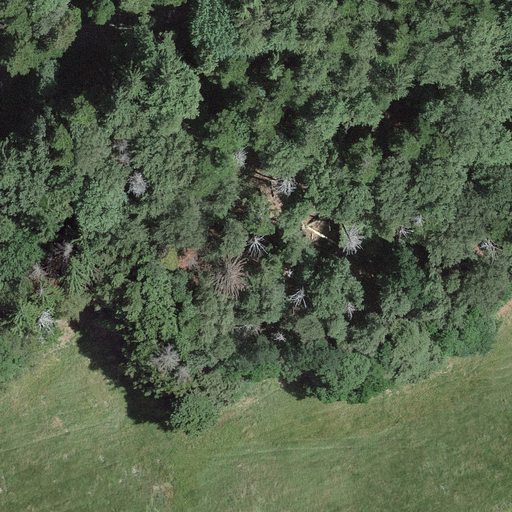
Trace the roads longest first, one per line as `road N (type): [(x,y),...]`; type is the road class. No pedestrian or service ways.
road 1 (track): [(77,41),(35,107),(17,158),(0,264)]
road 2 (unclassified): [(185,0),(50,50),(0,89)]
